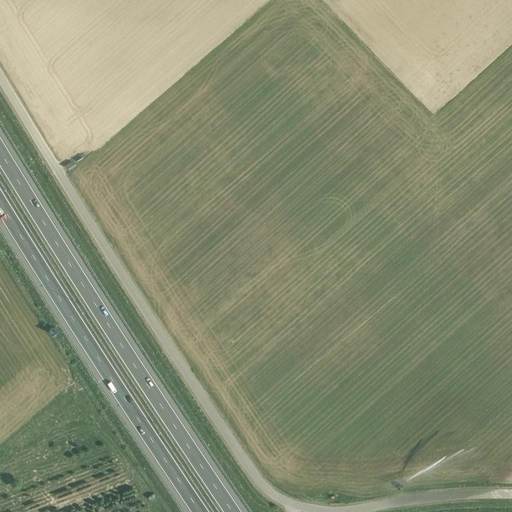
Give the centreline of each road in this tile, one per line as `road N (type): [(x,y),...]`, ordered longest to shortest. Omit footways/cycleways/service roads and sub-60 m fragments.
road 1 (unclassified): [(511,491),(310,510),(275,498),(0,72)]
road 2 (motorway): [(239,511),(0,151)]
road 3 (motorway): [(0,198),(206,511)]
